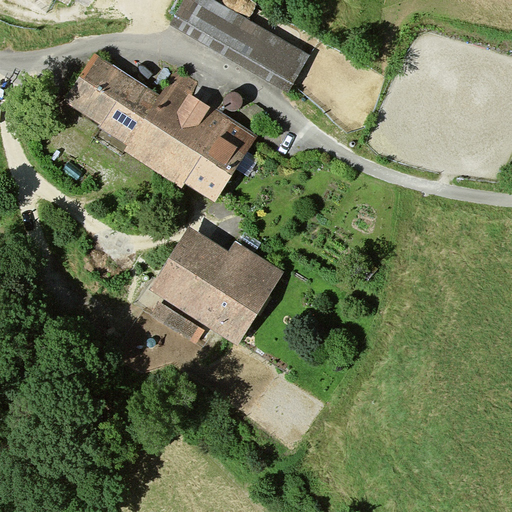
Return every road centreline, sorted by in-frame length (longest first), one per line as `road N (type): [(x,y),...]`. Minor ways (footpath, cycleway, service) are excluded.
road 1 (track): [(5,64),(34,229),(49,271),(85,309),(117,318),(130,299),(136,243),(216,215)]
road 2 (unclassified): [(0,62),(104,42),(177,52),(221,71),(375,174)]
road 3 (unclassified): [(511,203),(375,174)]
road 4 (track): [(136,243),(114,240),(24,175)]
